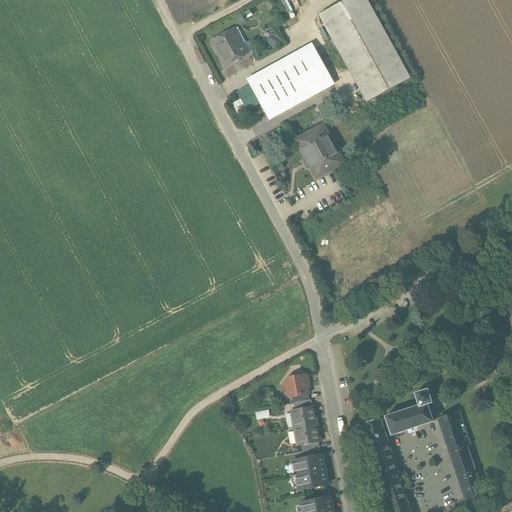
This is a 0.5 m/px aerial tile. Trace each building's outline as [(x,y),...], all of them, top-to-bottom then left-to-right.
[(410,78),(365,0),(347,0),(317,17),(366,103),(410,78)] [(244,15),(247,20),(252,16),(249,11),(244,15)] [(246,44),(238,29),(213,42),(226,66),(248,53),(244,45),(246,44)] [(273,34),(265,42),(274,50),(281,42),(273,34)] [(311,44),(247,80),(250,86),(237,93),(247,111),(260,104),(270,123),(335,87),(311,44)] [(323,126),(295,141),(316,180),(344,165),(323,126)] [(291,378),(289,376),(282,387),(287,391),(284,395),(289,399),(292,398),(308,395),(309,395),(308,390),(304,387),(309,382),(307,377),(303,374),(302,376),(291,378)] [(391,436),(433,423),(429,410),(427,406),(431,404),(427,391),(415,395),(419,407),(385,417),(391,436)] [(308,395),(292,398),(293,404),(309,401),(308,395)] [(293,404),(294,411),(312,408),(311,401),(309,401),(293,404)] [(292,412),(295,429),(316,425),(313,408),(312,408),(294,411),(292,412)] [(437,420),(468,511),(488,511),(467,447),(470,446),(459,413),(437,420)] [(410,511),(382,428),(380,419),(361,426),(389,511),(410,511)] [(319,442),(316,425),(295,429),(298,446),(301,446),(318,442),(319,442)] [(318,442),(301,446),(302,453),(320,450),(318,442)] [(322,455),(293,461),(298,491),(328,486),(322,455)] [(333,511),(330,497),(301,503),(302,511),(333,511)]
